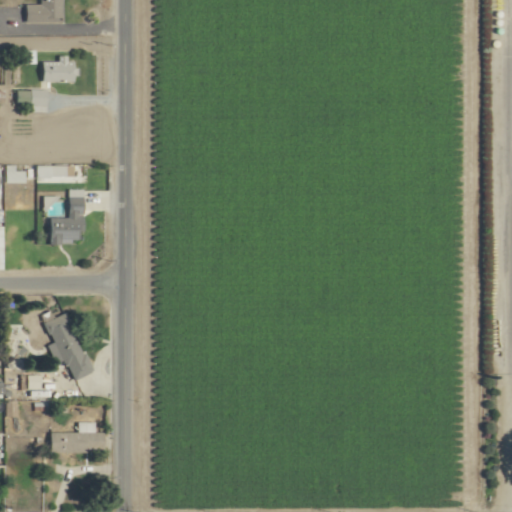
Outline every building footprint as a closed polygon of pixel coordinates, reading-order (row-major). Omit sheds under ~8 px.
[(41,0),(41,4),(26,4),(26,22),(63,21),(62,0),(41,0)] [(57,58),(57,61),(42,61),(43,82),(74,81),(74,57),(57,58)] [(32,105),(32,111),(46,111),(47,89),(17,89),(16,105),(32,105)] [(24,182),(24,170),(14,170),(14,164),(4,164),(4,182),(24,182)] [(73,177),(73,165),(36,165),(35,177),(50,178),(50,181),(65,181),(65,177),(73,177)] [(83,188),(67,189),(68,217),(49,218),(50,243),(80,242),(79,230),(84,229),(83,188)] [(52,342),(47,344),(55,363),(64,359),(73,380),(91,372),(65,312),(43,322),(52,342)] [(15,400),(3,400),(3,417),(15,416),(15,400)] [(104,450),(104,431),(94,432),(94,421),(76,421),(76,432),(50,432),(50,452),(104,450)]
